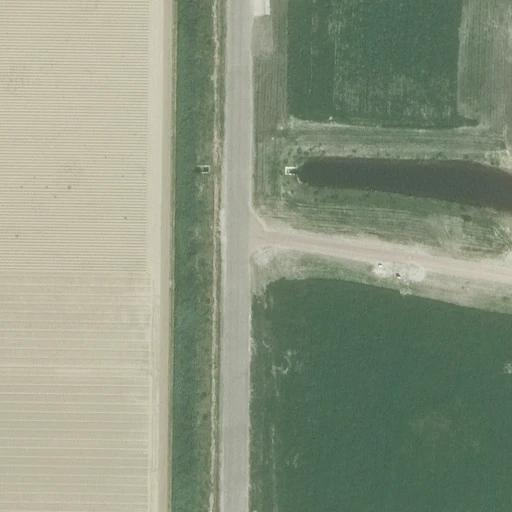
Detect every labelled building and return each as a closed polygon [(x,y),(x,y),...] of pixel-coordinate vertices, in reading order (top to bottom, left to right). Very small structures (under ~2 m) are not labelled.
[(287,0),(287,16),(326,16),(326,8),(326,2),(338,2),(338,0),(287,0)] [(287,16),(287,37),(326,38),(326,24),(338,24),(338,16),(326,16),(287,16)] [(458,34),(458,42),(470,42),(509,42),(510,20),(471,19),(471,34),(458,34)] [(287,37),(287,60),(325,61),(326,46),(338,46),(338,38),(326,38),(287,37)] [(458,56),(458,64),(470,64),(509,64),(509,42),(470,42),(470,56),(458,56)] [(458,78),(458,86),(470,86),(509,86),(509,64),(470,64),(470,78),(458,78)] [(286,89),(286,128),(309,129),(309,90),(309,78),(301,77),(301,90),(286,89)] [(309,90),(309,129),(330,129),(331,90),(331,78),(323,78),(323,90),(309,90)] [(331,90),(330,129),(352,129),(353,90),(353,78),(345,78),(345,90),(331,90)] [(353,90),(352,129),(374,129),(374,90),(375,78),(367,78),(366,90),(353,90)] [(374,90),(374,129),(396,130),(396,91),(382,91),(383,78),(375,78),(374,90)] [(396,91),(396,130),(418,130),(418,91),(404,91),(404,79),(396,79),(396,91)] [(418,91),(418,130),(441,130),(441,91),(426,91),(426,79),(418,79),(418,91)] [(458,86),(458,94),(470,94),(470,108),(509,108),(509,86),(470,86),(458,86)] [(458,107),(458,115),(470,116),(470,130),(508,131),(509,108),(470,108),(458,107)] [(280,275),(280,298),(323,299),(324,277),(335,277),(335,264),(310,263),(310,276),(280,275)] [(396,324),(395,349),(409,349),(409,337),(429,337),(429,338),(431,338),(431,294),(430,294),(408,294),(408,324),(396,324)] [(431,294),(431,338),(452,338),(452,349),(465,350),(466,324),(453,324),(454,294),(431,294)] [(280,298),(280,299),(280,321),(309,321),(309,333),(334,334),(335,320),(323,320),(323,300),(323,299),(280,298)] [(279,357),(279,377),(279,380),(322,381),(322,359),(334,359),(334,346),(309,345),(309,358),(279,357)] [(279,380),(279,403),(308,403),(308,415),(334,416),(334,402),(322,402),(322,381),(279,380)] [(278,439),(278,459),(278,462),(321,463),(321,441),(333,441),(333,428),(308,427),(308,440),(278,439)] [(278,462),(278,485),(308,485),(307,497),(333,498),(333,484),(321,484),(321,463),(278,462)]
